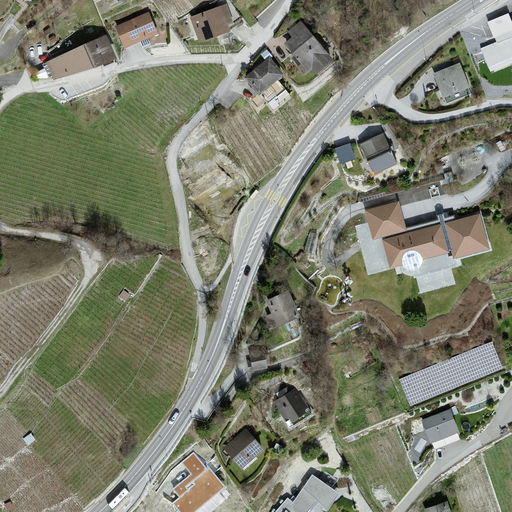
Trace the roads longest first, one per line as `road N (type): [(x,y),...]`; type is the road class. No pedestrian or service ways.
road 1 (tertiary): [(198,384),(275,197),(368,79)]
road 2 (residential): [(242,61),(172,155),(204,312),(192,370),(198,384)]
road 3 (residential): [(242,61),(154,61),(21,90),(0,104)]
road 4 (residential): [(368,79),(413,117),(511,103)]
road 5 (track): [(88,275),(0,397)]
road 6 (tertiary): [(368,79),(474,0)]
